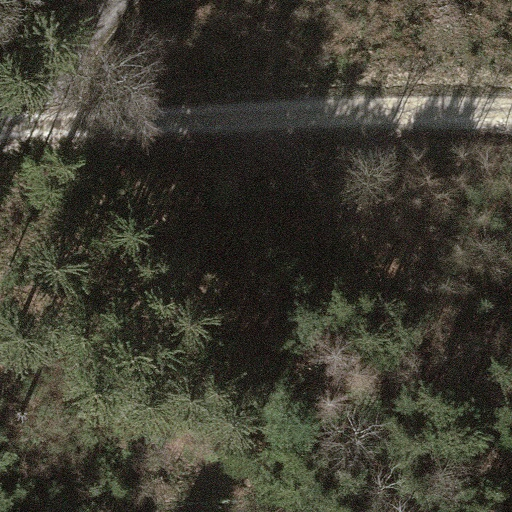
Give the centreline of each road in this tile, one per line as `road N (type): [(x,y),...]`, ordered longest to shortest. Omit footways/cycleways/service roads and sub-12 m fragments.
road 1 (track): [(0,121),(511,112)]
road 2 (track): [(113,0),(6,121)]
